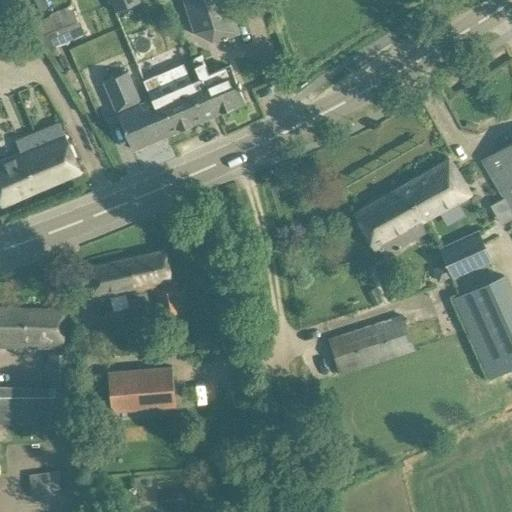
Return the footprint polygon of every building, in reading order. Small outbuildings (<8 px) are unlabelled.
[(139,0),(109,0),(114,11),(140,0),(139,0)] [(227,0),(183,0),(195,31),(212,40),(223,37),(224,39),(227,38),(227,35),(237,32),(227,0)] [(71,5),(38,17),(48,42),(80,29),(71,5)] [(201,54),(198,56),(220,112),(245,101),(239,87),(241,86),(239,83),(237,83),(229,65),(209,73),(201,54)] [(155,75),(143,80),(151,98),(167,135),(171,133),(220,112),(198,56),(192,58),(200,77),(188,83),(187,83),(161,94),(159,89),(161,88),(155,75)] [(73,68),(63,72),(68,83),(78,79),(73,68)] [(111,78),(103,81),(125,131),(133,149),(167,135),(151,98),(142,102),(128,70),(111,78)] [(12,144),(0,149),(0,201),(2,205),(80,172),(56,117),(22,132),(26,140),(13,146),(12,144)] [(511,142),(483,159),(511,209),(511,142)] [(449,158),(414,178),(425,197),(412,205),(423,222),(471,195),(459,175),(449,158)] [(385,257),(401,248),(429,233),(422,222),(423,222),(412,205),(425,197),(414,178),(354,213),(374,249),(379,247),(385,257)] [(440,248),(446,262),(432,268),(438,281),(452,275),(453,277),(491,260),(478,230),(440,248)] [(87,268),(92,293),(94,301),(110,297),(134,291),(156,285),(163,315),(181,310),(174,280),(172,281),(165,249),(87,268)] [(511,301),(501,272),(449,292),(482,377),(511,366),(511,301)] [(0,306),(0,345),(62,347),(63,309),(0,306)] [(402,315),(349,332),(330,338),(341,373),(413,349),(402,315)] [(0,422),(33,422),(33,434),(46,434),(46,423),(74,423),(74,385),(71,385),(71,353),(48,353),(48,385),(0,385),(0,422)] [(172,366),(152,368),(107,372),(111,410),(175,405),(172,366)] [(59,470),(27,471),(28,492),(60,490),(59,470)]
